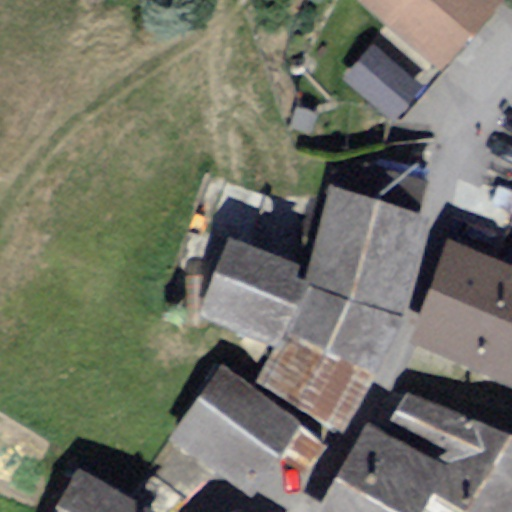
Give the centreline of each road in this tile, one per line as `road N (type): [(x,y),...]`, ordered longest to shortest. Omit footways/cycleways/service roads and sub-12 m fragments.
road 1 (residential): [(313,511),(405,329),(462,122),(511,63)]
road 2 (track): [(0,217),(75,118),(194,35),(230,0)]
